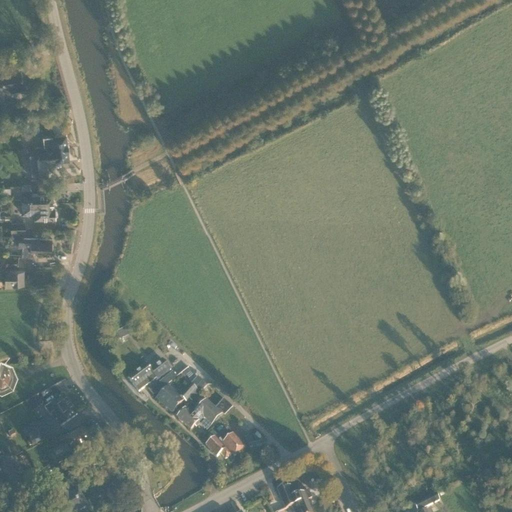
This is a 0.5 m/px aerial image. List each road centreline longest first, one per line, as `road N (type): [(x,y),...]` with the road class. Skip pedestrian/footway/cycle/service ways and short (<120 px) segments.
road 1 (secondary): [(152,511),(134,451),(68,354),(66,315),(87,236),(88,175),(50,0)]
road 2 (unclassified): [(323,441),(511,339)]
road 3 (residential): [(218,499),(208,453),(145,396)]
road 4 (unclassified): [(218,499),(323,441)]
